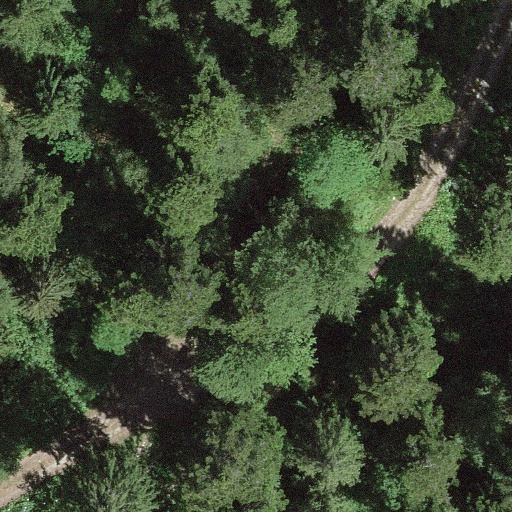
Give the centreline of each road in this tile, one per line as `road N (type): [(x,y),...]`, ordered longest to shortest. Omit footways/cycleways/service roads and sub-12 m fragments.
road 1 (track): [(112,511),(281,173),(331,0)]
road 2 (track): [(511,45),(374,259),(270,354),(184,378)]
road 3 (track): [(0,494),(184,378)]
